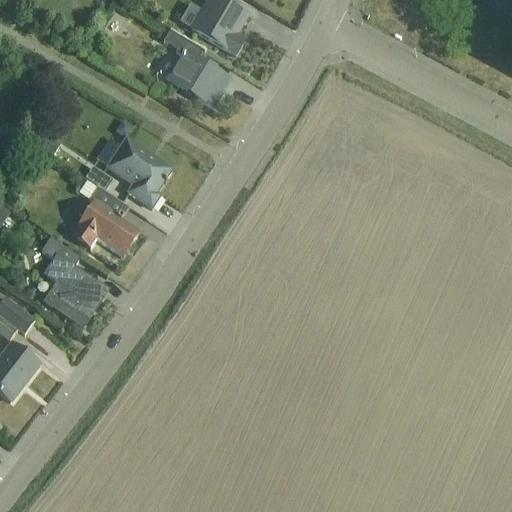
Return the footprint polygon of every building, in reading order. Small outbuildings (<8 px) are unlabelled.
[(191,9),(180,28),(192,34),(236,60),(245,44),(236,39),(248,19),(229,9),(234,0),(211,0),(203,15),(191,9)] [(511,0),(485,0),(511,14),(511,0)] [(230,86),(196,66),(202,55),(168,35),(161,47),(175,55),(174,57),(181,62),(167,86),(213,114),(230,86)] [(65,93),(60,103),(70,109),(76,99),(65,93)] [(41,137),(34,148),(52,160),(59,149),(41,137)] [(159,195),(171,176),(148,161),(150,159),(126,143),(107,173),(133,190),(128,198),(152,214),(163,197),(159,195)] [(30,168),(22,180),(31,187),(39,175),(30,168)] [(124,262),(140,237),(122,225),(129,214),(97,192),(89,204),(94,208),(72,243),(90,255),(97,245),(124,262)] [(0,210),(0,230),(1,231),(10,217),(0,210)] [(51,244),(42,257),(55,265),(46,279),(59,287),(46,307),(83,331),(105,299),(98,295),(101,291),(74,273),(80,264),(51,244)] [(25,340),(35,326),(5,303),(0,310),(0,339),(10,347),(19,335),(25,340)] [(0,365),(0,399),(11,407),(40,370),(12,349),(0,365)]
